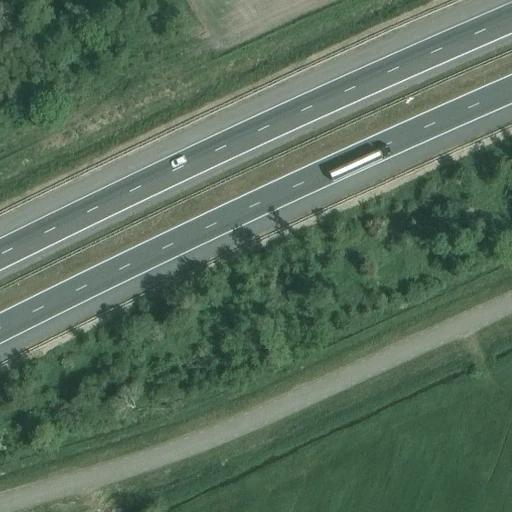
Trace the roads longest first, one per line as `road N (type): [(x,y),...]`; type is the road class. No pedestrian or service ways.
road 1 (motorway): [(0,330),(511,90)]
road 2 (motorway): [(511,18),(0,256)]
road 3 (unclassified): [(0,503),(167,452),(511,303)]
